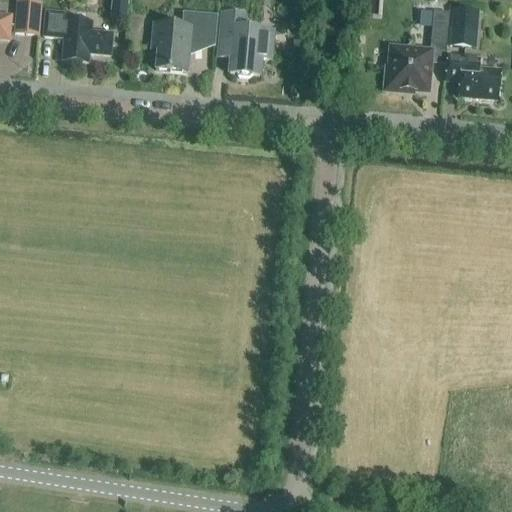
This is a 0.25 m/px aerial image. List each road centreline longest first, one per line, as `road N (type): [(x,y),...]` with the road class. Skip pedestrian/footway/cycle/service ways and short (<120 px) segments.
road 1 (track): [(288,511),(332,126)]
road 2 (residential): [(332,126),(0,97)]
road 3 (tertiary): [(261,511),(0,473)]
road 4 (residential): [(332,126),(511,142)]
